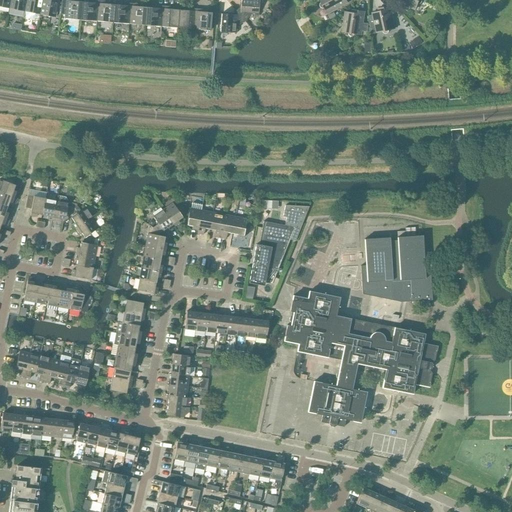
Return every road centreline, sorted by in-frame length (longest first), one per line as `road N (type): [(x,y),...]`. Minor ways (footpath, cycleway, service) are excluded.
road 1 (residential): [(144,420),(0,388)]
road 2 (residential): [(174,291),(225,296),(233,257),(182,247)]
road 3 (residential): [(174,291),(144,420)]
road 4 (residential): [(9,264),(56,273),(63,238),(16,229)]
